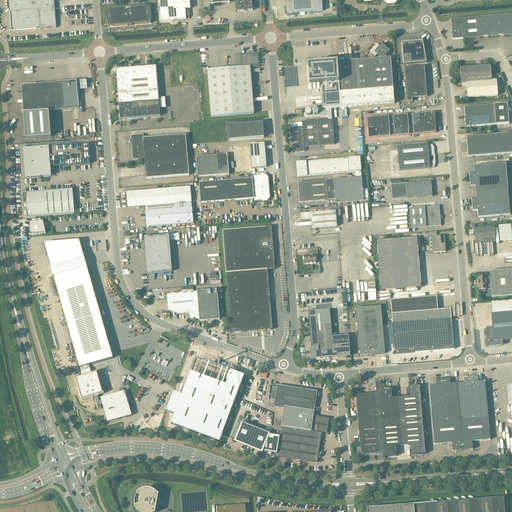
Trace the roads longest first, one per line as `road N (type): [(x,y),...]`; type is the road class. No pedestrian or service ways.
road 1 (unclassified): [(281,367),(158,323),(127,297),(116,263),(99,52)]
road 2 (unclassified): [(281,367),(293,330),(270,38)]
road 3 (unclassified): [(470,363),(442,59)]
road 4 (secondary): [(280,480),(162,447),(68,457)]
road 5 (secondary): [(73,470),(155,459),(280,480)]
road 6 (unclassified): [(99,52),(270,38)]
road 7 (secondary): [(12,302),(58,462)]
road 8 (secondary): [(68,457),(12,302)]
road 9 (secondary): [(347,484),(511,471)]
road 10 (unclassified): [(270,38),(430,22)]
road 11 (unknown): [(114,235),(93,247),(112,337),(156,337)]
road 12 (unclassified): [(470,363),(337,374)]
